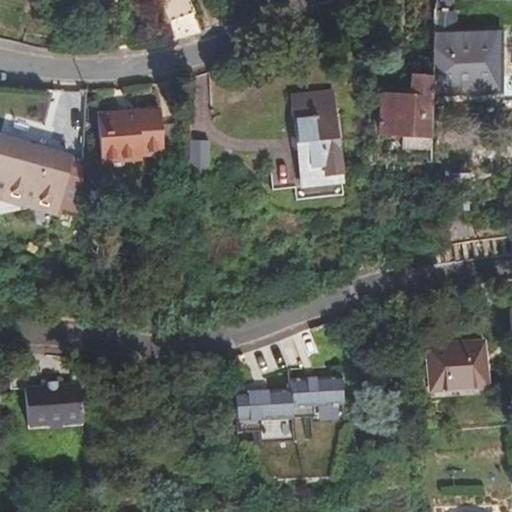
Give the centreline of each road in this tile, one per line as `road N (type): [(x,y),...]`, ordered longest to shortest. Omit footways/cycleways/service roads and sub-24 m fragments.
road 1 (residential): [(511,258),(422,274),(171,351),(0,338)]
road 2 (residential): [(0,62),(55,72),(136,69),(224,45),(316,0)]
